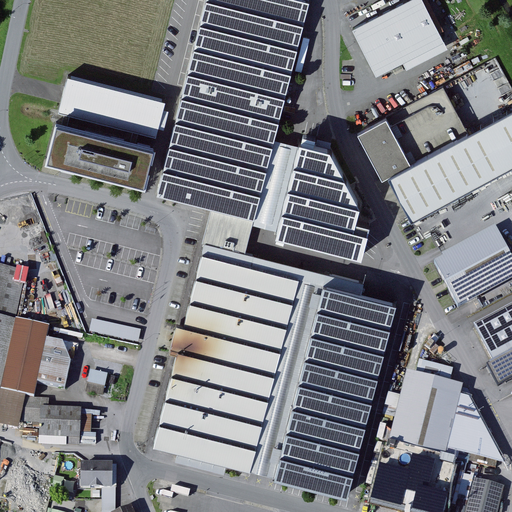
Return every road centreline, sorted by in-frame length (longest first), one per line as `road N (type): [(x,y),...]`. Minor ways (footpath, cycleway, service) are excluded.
road 1 (unclassified): [(511,447),(343,128),(332,0)]
road 2 (residential): [(133,466),(130,419),(174,253),(173,228),(157,210),(10,175)]
road 3 (unclassified): [(133,466),(321,511)]
road 4 (unclassified): [(24,0),(0,124),(10,175)]
